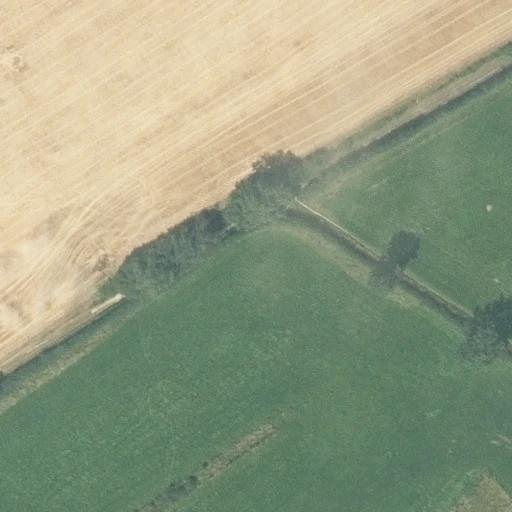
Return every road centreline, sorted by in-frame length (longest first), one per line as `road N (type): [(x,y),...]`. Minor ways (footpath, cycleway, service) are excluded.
road 1 (track): [(276,199),(0,371)]
road 2 (track): [(276,199),(511,62)]
